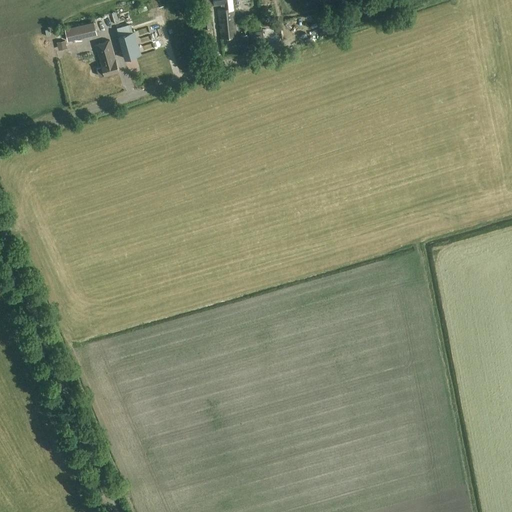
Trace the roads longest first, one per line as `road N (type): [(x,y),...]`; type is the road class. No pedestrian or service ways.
road 1 (unclassified): [(118,511),(0,218)]
road 2 (unclassified): [(0,140),(248,57)]
